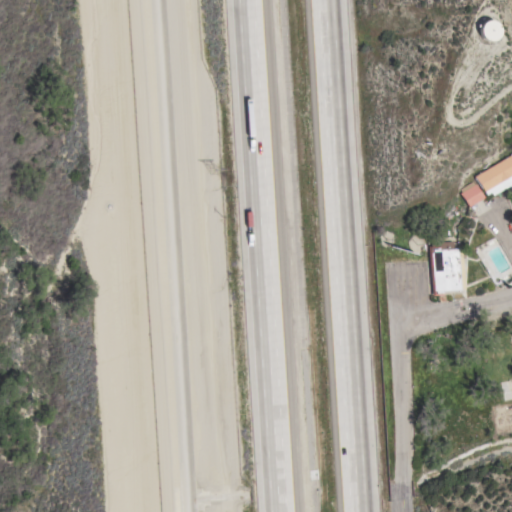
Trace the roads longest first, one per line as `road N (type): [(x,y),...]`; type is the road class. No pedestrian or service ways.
road 1 (motorway): [(358,511),(326,0)]
road 2 (motorway): [(246,0),(278,511)]
road 3 (residential): [(511,296),(398,318),(405,511)]
